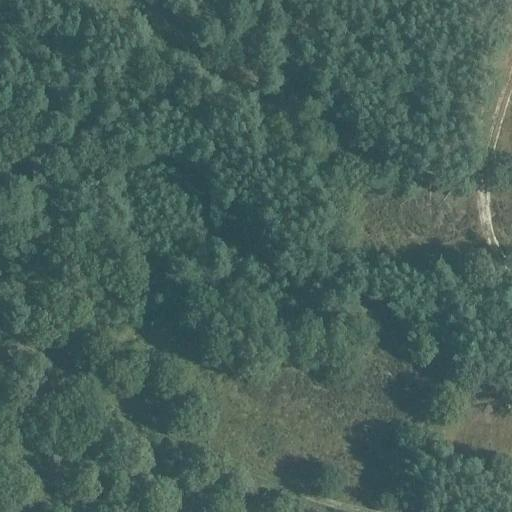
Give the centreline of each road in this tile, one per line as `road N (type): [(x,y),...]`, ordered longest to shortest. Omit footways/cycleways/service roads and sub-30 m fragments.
road 1 (track): [(0,332),(210,456),(287,491),(361,511)]
road 2 (track): [(511,270),(496,252),(483,200),(511,76)]
